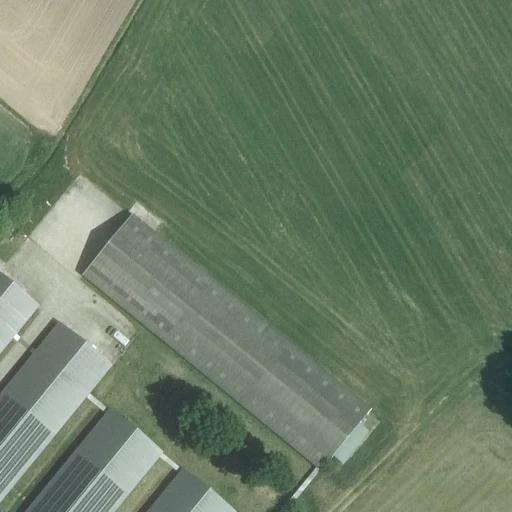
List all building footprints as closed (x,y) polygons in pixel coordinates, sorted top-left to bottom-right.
[(321,471),(372,409),(134,214),(83,277),(321,471)] [(0,352),(37,308),(0,277),(0,352)] [(0,501),(56,433),(110,367),(59,325),(0,396),(0,501)] [(113,511),(161,454),(135,433),(110,412),(27,511),(113,511)] [(231,511),(182,472),(149,511),(231,511)]
